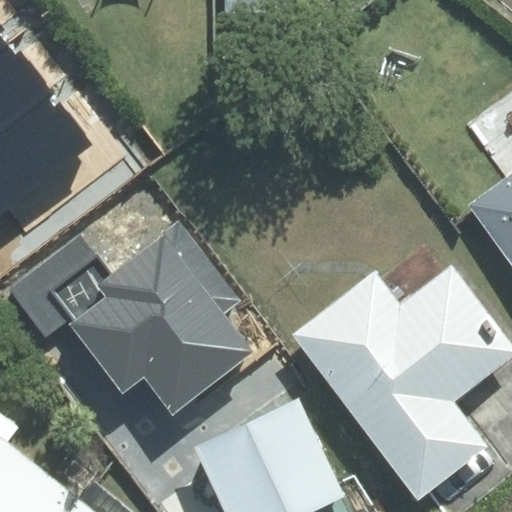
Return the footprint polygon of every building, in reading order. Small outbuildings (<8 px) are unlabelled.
[(355,7),(354,0),(229,0),(230,10),(355,7)] [(15,54),(5,44),(0,47),(0,125),(49,89),(20,51),(15,54)] [(53,93),(49,89),(0,125),(0,215),(92,144),(59,102),(54,106),(47,98),(53,93)] [(511,176),(479,200),(511,244),(511,176)] [(384,265),(302,330),(434,495),(504,439),(469,396),(511,362),(511,326),(459,260),(411,298),(384,265)] [(313,391),(205,443),(238,511),(365,511),(356,492),(361,490),(313,391)] [(3,432),(0,435),(0,511),(146,511),(71,454),(56,473),(3,432)]
